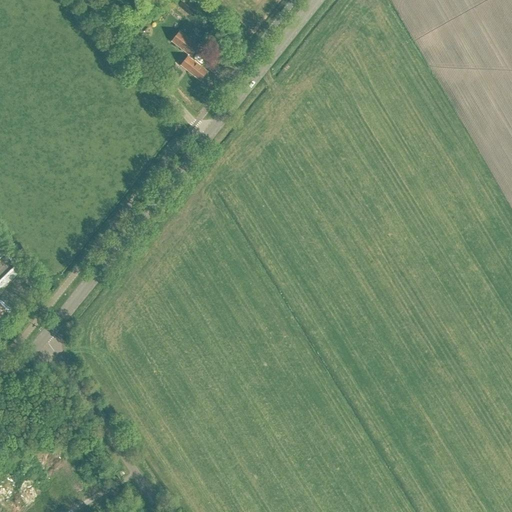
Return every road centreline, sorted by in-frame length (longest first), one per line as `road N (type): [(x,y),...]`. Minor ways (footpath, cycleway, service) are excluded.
road 1 (primary): [(44,337),(206,135)]
road 2 (tertiary): [(161,511),(44,337)]
road 3 (unclassified): [(206,135),(86,0)]
road 4 (primary): [(206,135),(315,0)]
